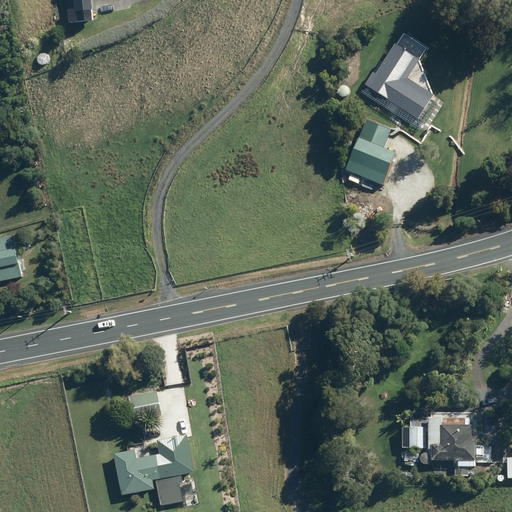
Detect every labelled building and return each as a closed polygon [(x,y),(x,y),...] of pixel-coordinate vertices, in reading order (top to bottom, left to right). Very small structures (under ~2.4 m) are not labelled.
[(67,0),(70,24),(97,21),(95,0),(67,0)] [(408,78),(421,60),(397,43),(367,85),(419,121),(436,97),(408,78)] [(387,148),(395,130),(369,118),(345,169),(386,187),(401,154),(387,148)] [(0,281),(23,277),(15,234),(0,237),(0,281)] [(159,390),(128,396),(132,419),(163,413),(159,390)] [(479,459),(479,445),(480,418),(476,412),(431,411),(430,419),(430,426),(404,426),(404,448),(432,449),(432,459),(460,460),(460,466),(477,466),(477,460),(479,459)] [(161,453),(153,454),(151,441),(129,445),(130,451),(118,452),(124,494),(157,488),(155,478),(183,473),(177,437),(159,440),(161,453)] [(421,452),(406,451),(405,461),(420,462),(421,452)] [(182,477),(159,481),(163,505),(187,501),(182,477)]
